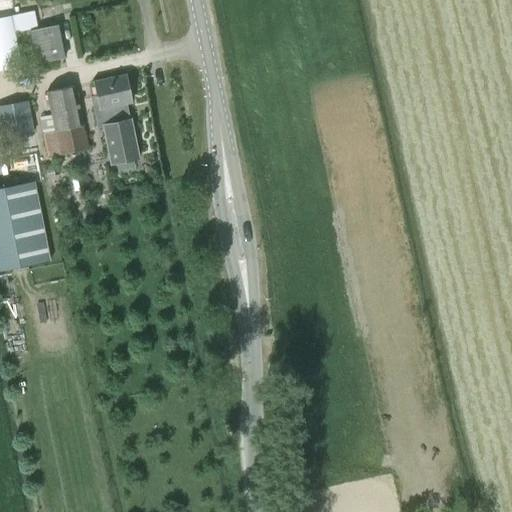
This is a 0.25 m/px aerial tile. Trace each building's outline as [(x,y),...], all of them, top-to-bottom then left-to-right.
[(37,26),(34,13),(0,19),(0,68),(19,64),(12,31),(37,26)] [(29,30),(36,64),(64,58),(57,24),(29,30)] [(125,75),(94,82),(99,109),(93,110),(97,126),(103,125),(111,164),(117,163),(119,170),(133,167),(132,160),(138,158),(130,119),(128,120),(125,104),(131,103),(125,75)] [(86,149),(81,125),(73,86),(46,91),(51,115),(39,118),(47,157),(86,149)] [(0,105),(0,132),(1,138),(33,132),(27,100),(0,105)] [(0,270),(48,262),(33,181),(0,187),(0,270)]
